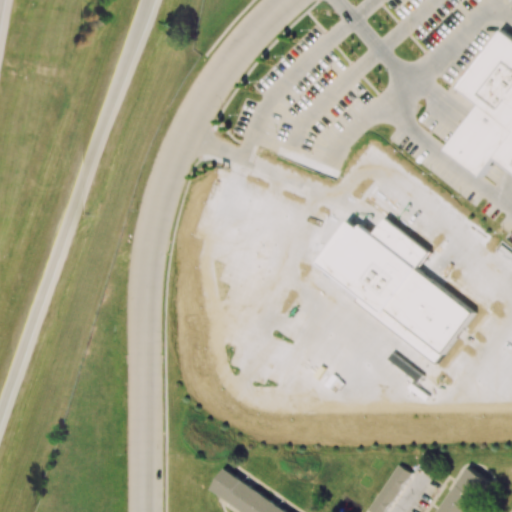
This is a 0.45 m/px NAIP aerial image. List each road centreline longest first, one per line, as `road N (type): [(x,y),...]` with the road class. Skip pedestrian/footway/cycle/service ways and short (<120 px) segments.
road 1 (residential): [(288,0),(201,107),(157,206),(145,289),(143,511)]
road 2 (motorway): [(0,413),(150,0)]
